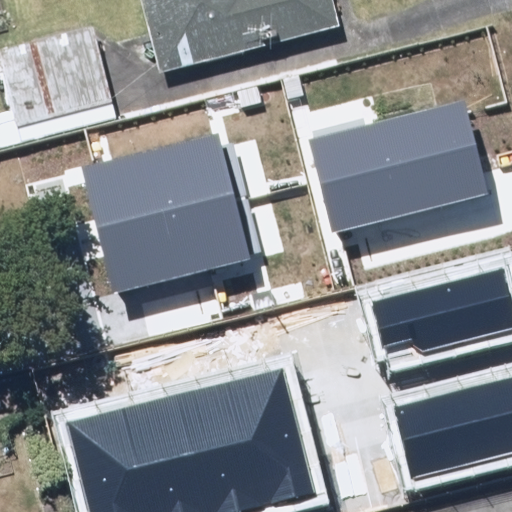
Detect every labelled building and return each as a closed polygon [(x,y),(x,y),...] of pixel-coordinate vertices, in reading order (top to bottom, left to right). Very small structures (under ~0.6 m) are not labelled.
[(132,0),(155,79),(337,25),(329,0),(132,0)] [(0,146),(113,122),(95,37),(0,58),(0,75),(8,112),(0,113),(0,146)] [(316,137),(338,227),(485,192),(463,101),(316,137)] [(80,169),(110,293),(254,258),(224,134),(80,169)] [(371,298),(384,357),(511,329),(511,306),(504,269),(371,298)] [(66,423),(86,511),(256,511),(316,498),(287,372),(66,423)] [(511,387),(403,412),(416,471),(511,449),(511,387)]
